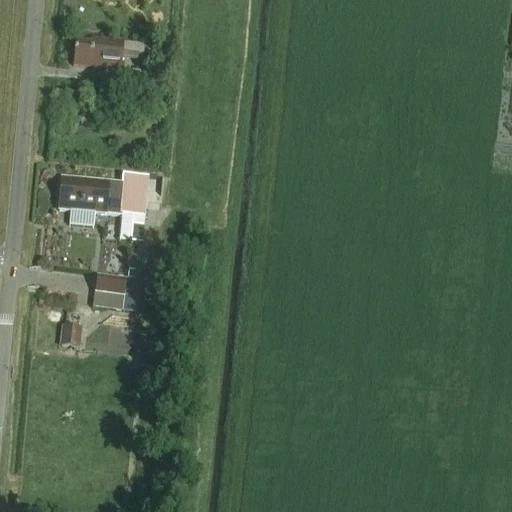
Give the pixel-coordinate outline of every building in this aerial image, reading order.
[(120,73),(122,58),(153,60),(155,47),(123,45),(123,47),(93,45),(92,50),(75,48),(74,64),(80,65),(80,71),(120,73)] [(153,77),(132,75),(132,88),(152,89),(153,77)] [(119,220),(119,219),(143,221),(142,230),(131,229),(130,246),(141,247),(143,221),(147,181),(122,178),(121,188),(61,182),(58,213),(119,220)] [(124,315),(127,285),(129,270),(116,269),(116,272),(98,270),(97,280),(93,311),(124,315)] [(77,351),(81,318),(66,316),(65,330),(62,330),(60,349),(77,351)]
